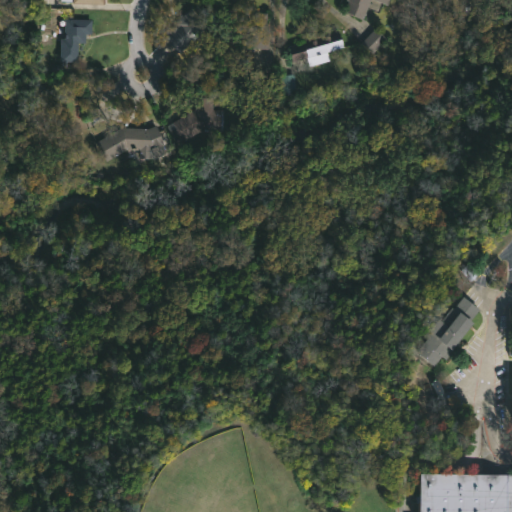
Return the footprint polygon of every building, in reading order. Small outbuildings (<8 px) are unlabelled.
[(390,0),(388,5),(376,0),(371,0),(363,19),(346,11),(350,2),(346,0),(390,0)] [(208,24),(181,53),(164,38),(176,24),(174,22),(188,7),(208,24)] [(266,8),(266,23),(271,23),(271,48),(251,48),(251,41),(222,41),(222,8),(266,8)] [(92,19),(92,33),(81,33),(81,43),(77,43),(76,61),(60,60),(61,38),(64,38),(65,18),(92,19)] [(329,28),(333,41),(343,37),(346,46),(328,52),(331,60),(311,67),(308,57),(295,61),(291,50),(312,43),(310,35),(329,28)] [(360,44),(370,53),(383,38),(373,29),(360,44)] [(296,93),(294,74),(281,76),(283,94),(296,93)] [(202,132),(180,144),(169,125),(196,109),(196,97),(215,97),(215,109),(227,109),(226,132),(202,132)] [(159,127),(165,141),(162,143),(163,144),(153,150),(153,156),(142,156),(142,150),(128,149),(107,161),(96,142),(122,127),(149,128),(157,124),(159,127)] [(465,296),(481,309),(472,320),(474,322),(453,350),(448,346),(432,365),(417,353),(432,334),(430,332),(440,319),(442,320),(454,306),(456,308),(465,296)] [(511,511),(417,511),(417,474),(511,474),(511,511)]
